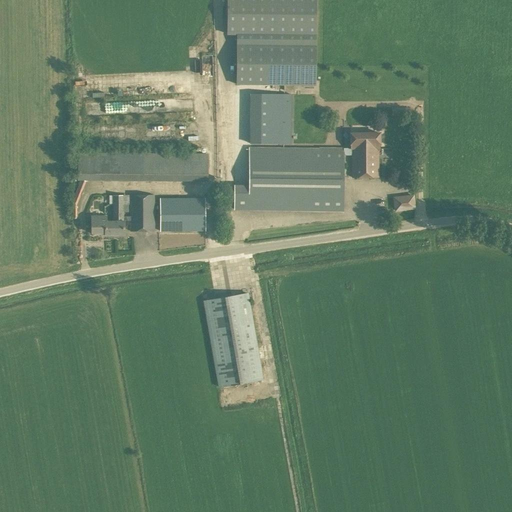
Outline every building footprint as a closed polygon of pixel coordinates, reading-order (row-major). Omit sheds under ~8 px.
[(227,0),(227,34),(316,35),(316,0),(227,0)] [(315,85),(316,45),(237,44),(236,84),(315,85)] [(352,177),(378,177),(378,149),(379,149),(379,144),(380,144),(380,132),(350,132),(350,149),(249,148),(249,186),(234,186),(234,209),(248,209),(343,211),(343,154),(352,154),(352,177)] [(76,204),(86,180),(207,181),(208,153),(78,152),(77,180),(80,180),(79,182),(76,181),(71,193),(74,194),(71,202),(76,204)] [(154,231),(154,195),(130,195),(130,216),(124,216),(124,212),(128,212),(128,204),(129,204),(129,195),(109,195),(109,203),(113,203),(113,221),(106,221),(105,233),(105,235),(124,235),(124,220),(130,220),(130,231),(154,231)] [(394,199),(395,210),(414,208),(413,197),(394,199)] [(160,231),(205,231),(205,199),(160,199),(160,231)] [(92,217),(92,233),(105,233),(106,221),(106,217),(92,217)] [(246,292),(203,299),(217,385),(260,378),(246,292)]
